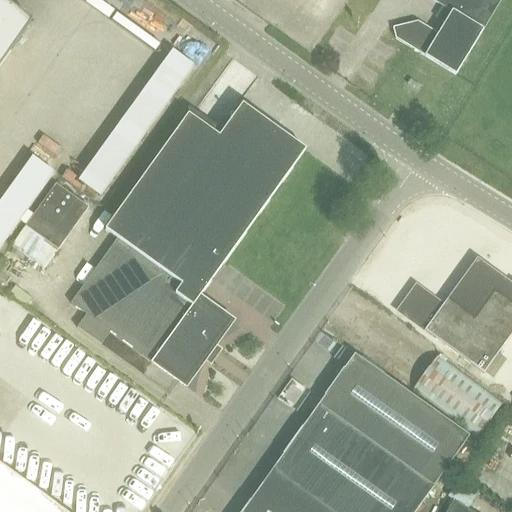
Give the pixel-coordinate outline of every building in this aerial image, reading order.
[(0,0),(0,65),(32,22),(0,0)] [(396,39),(455,75),(484,27),(489,30),(493,22),(488,20),(500,0),(435,0),(442,4),(437,11),(440,18),(444,23),(437,34),(417,21),(393,27),(396,39)] [(38,91),(32,100),(70,128),(76,119),(38,91)] [(193,110),(108,226),(204,291),(312,146),(248,100),(225,134),(193,110)] [(11,246),(44,269),(88,207),(55,183),(30,219),(11,246)] [(113,333),(185,384),(232,319),(202,298),(204,291),(108,226),(105,229),(115,237),(71,302),(87,314),(77,327),(101,344),(113,333)] [(398,310),(483,372),(511,331),(511,282),(477,257),(436,313),(428,308),(435,299),(416,285),(398,310)] [(33,288),(39,279),(20,268),(15,277),(33,288)] [(45,350),(59,332),(39,318),(26,336),(45,350)] [(414,511),(468,436),(354,355),(242,511),(414,511)] [(511,376),(500,387),(508,397),(511,393),(511,376)] [(0,511),(65,511),(0,464),(0,511)] [(472,511),(455,501),(447,511),(472,511)]
